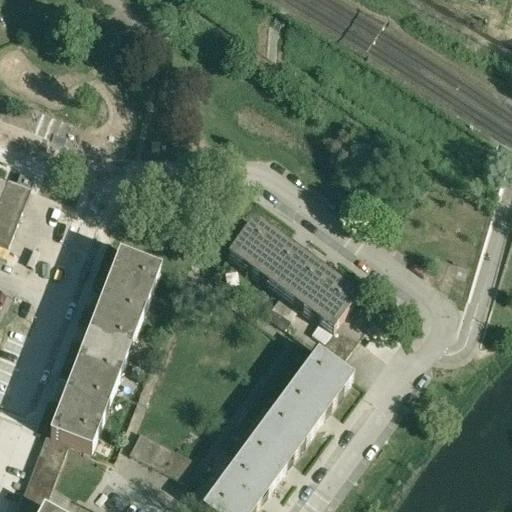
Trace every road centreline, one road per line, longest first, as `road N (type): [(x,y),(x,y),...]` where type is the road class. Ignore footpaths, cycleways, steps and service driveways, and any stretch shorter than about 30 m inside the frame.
road 1 (residential): [(309,511),(438,338),(438,307),(260,177),(103,173)]
road 2 (residential): [(0,441),(56,299)]
road 3 (residential): [(56,299),(103,173)]
